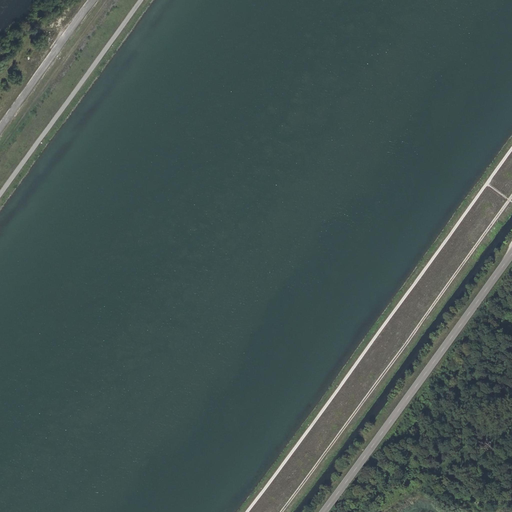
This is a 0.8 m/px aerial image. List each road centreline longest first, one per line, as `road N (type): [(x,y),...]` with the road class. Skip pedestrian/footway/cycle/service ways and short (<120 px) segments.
road 1 (track): [(485,184),(250,511)]
road 2 (track): [(511,195),(279,511)]
road 3 (tertiary): [(511,254),(323,511)]
road 4 (track): [(141,0),(0,195)]
road 5 (track): [(0,150),(108,0)]
